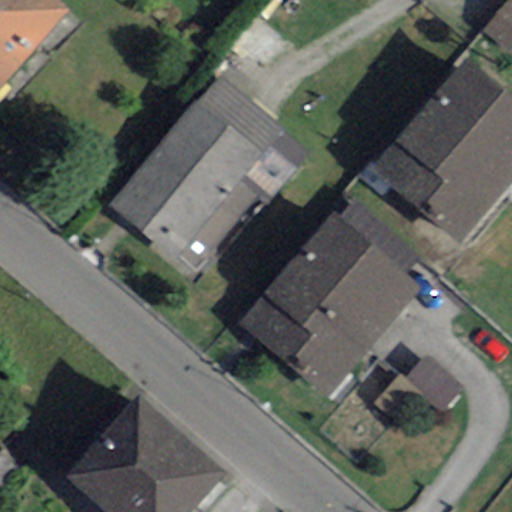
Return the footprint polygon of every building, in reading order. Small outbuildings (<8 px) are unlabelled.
[(42,0),(0,0),(0,96),(67,21),(42,0)] [(511,110),(465,70),(373,177),(460,252),(511,192),(511,110)] [(195,108),(106,213),(194,287),(260,209),(238,191),(261,164),(195,108)] [(409,295),(334,230),(252,325),(327,390),(409,295)] [(142,416),(82,481),(115,511),(187,511),(214,483),(142,416)] [(0,511),(0,496),(18,485),(0,456),(0,511)]
